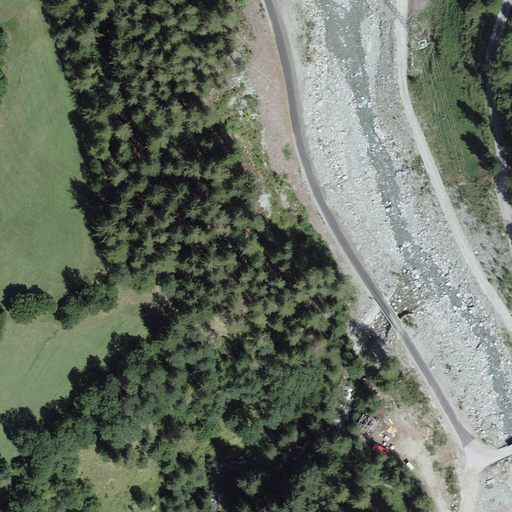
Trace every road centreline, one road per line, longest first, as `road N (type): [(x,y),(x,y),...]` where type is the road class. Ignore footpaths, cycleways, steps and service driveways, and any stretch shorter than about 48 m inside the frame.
road 1 (tertiary): [(268,0),(300,145),(326,213),(475,453),(511,449)]
road 2 (track): [(511,324),(443,200),(408,107),(401,0)]
road 3 (tertiary): [(511,233),(489,68),(508,0)]
